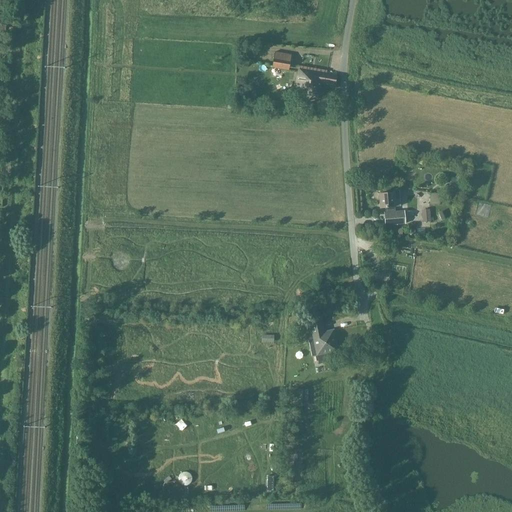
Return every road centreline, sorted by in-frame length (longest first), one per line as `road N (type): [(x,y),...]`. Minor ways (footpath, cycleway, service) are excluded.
road 1 (residential): [(359,298),(343,92),(353,0)]
road 2 (track): [(359,298),(375,345),(365,481),(377,511)]
